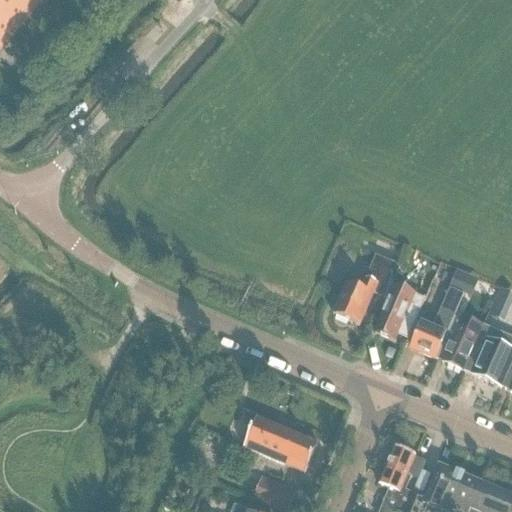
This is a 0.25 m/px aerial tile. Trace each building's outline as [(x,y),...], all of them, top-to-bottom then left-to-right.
[(0,0),(0,51),(44,0),(0,0)] [(88,0),(79,11),(95,23),(115,0),(88,0)] [(333,317),(358,328),(373,296),(382,300),(396,267),(376,258),(361,292),(347,285),(333,317)] [(451,292),(463,297),(471,279),(457,272),(449,291),(451,292)] [(375,335),(393,343),(396,337),(407,342),(424,302),(395,289),(375,335)] [(421,326),(411,348),(419,352),(418,354),(436,362),(436,361),(454,319),(464,297),(463,297),(451,292),(442,311),(433,332),(421,326)] [(454,319),(436,361),(443,364),(442,365),(464,374),(476,346),(483,330),(461,320),(461,322),(454,319)] [(476,346),(464,374),(464,375),(465,374),(480,380),(479,381),(501,391),(510,369),(511,365),(511,342),(483,330),(476,346)] [(511,365),(510,369),(501,391),(503,391),(511,394),(511,365)] [(318,447),(256,421),(244,451),(305,477),(318,447)] [(405,495),(411,480),(407,478),(415,459),(394,450),(379,487),(389,491),(380,511),(405,511),(412,497),(405,495)] [(426,501),(413,495),(412,497),(405,511),(421,511),(423,507),(436,511),(442,511),(444,509),(452,511),(469,511),(481,486),(480,486),(439,469),(426,501)] [(273,511),(287,511),(295,493),(262,480),(252,503),(273,511)] [(469,511),(511,511),(511,499),(480,486),(481,486),(469,511)]
